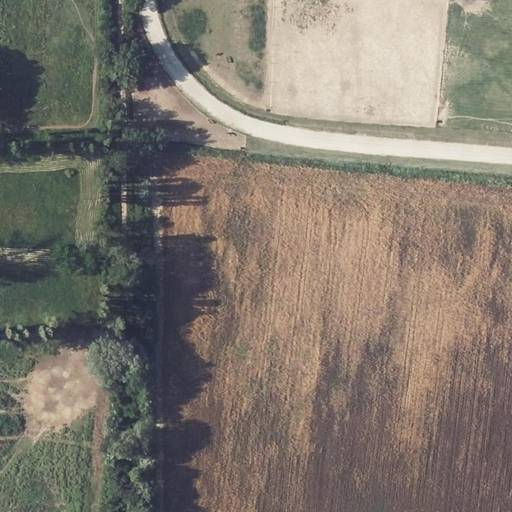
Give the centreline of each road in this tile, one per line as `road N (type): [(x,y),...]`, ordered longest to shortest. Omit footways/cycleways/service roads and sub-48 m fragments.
road 1 (track): [(511,184),(151,153),(148,511)]
road 2 (track): [(98,511),(105,370),(125,350),(121,0)]
